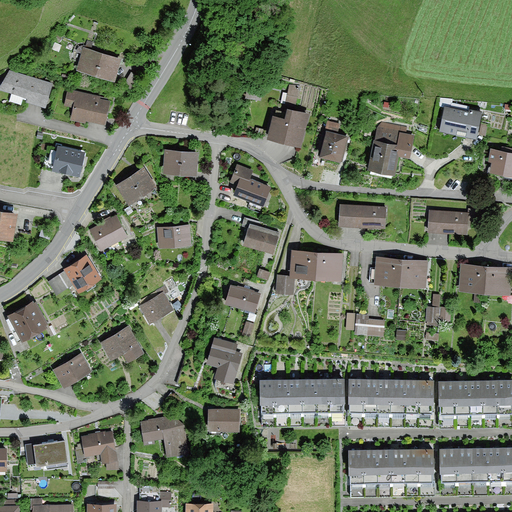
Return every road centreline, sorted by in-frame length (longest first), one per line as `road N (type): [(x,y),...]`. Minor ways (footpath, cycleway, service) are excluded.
road 1 (unclassified): [(127,402),(155,380),(183,324),(203,265),(217,139)]
road 2 (residential): [(281,175),(308,228),(326,240),(483,255)]
road 3 (residential): [(281,175),(319,187),(511,196)]
road 4 (tertiary): [(129,126),(52,252),(0,294)]
road 5 (tertiary): [(199,0),(129,126)]
